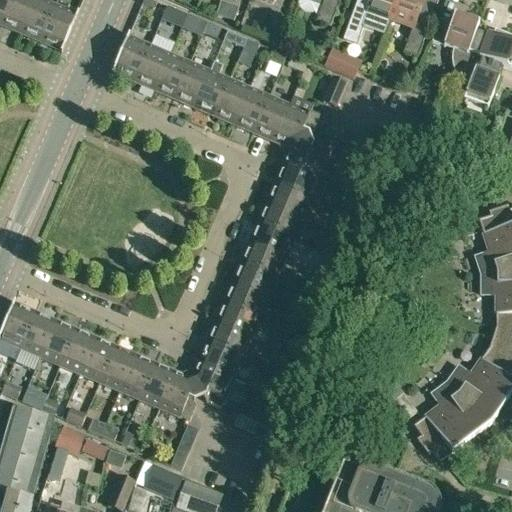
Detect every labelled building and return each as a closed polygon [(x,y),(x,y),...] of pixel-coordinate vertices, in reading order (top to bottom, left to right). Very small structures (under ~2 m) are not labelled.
[(33,0),(10,0),(0,24),(0,27),(19,35),(33,0)] [(0,0),(0,24),(10,0),(0,0)] [(33,0),(19,35),(39,44),(54,7),(38,0),(33,0)] [(143,0),(141,6),(153,11),(156,4),(156,5),(157,4),(148,0),(143,0)] [(347,0),(299,0),(299,1),(321,9),(316,22),(330,27),(339,1),(346,4),(347,0)] [(357,0),(345,33),(359,38),(363,28),(383,35),(388,22),(390,22),(397,0),(357,0)] [(397,0),(390,22),(411,30),(403,54),(417,59),(438,0),(397,0)] [(230,5),(226,16),(233,19),(237,8),(230,5)] [(76,16),(54,7),(39,44),(60,53),(60,55),(61,55),(64,47),(64,46),(73,23),(74,24),(78,15),(77,15),(76,16)] [(161,20),(174,26),(179,14),(166,9),(161,20)] [(453,71),(453,72),(471,64),(467,56),(475,35),(478,25),(454,16),(451,24),(440,20),(431,44),(453,52),(452,54),(451,57),(451,60),(451,63),(451,65),(452,68),(453,71)] [(205,25),(192,20),(187,31),(200,37),(205,25)] [(220,30),(207,24),(202,35),(216,41),(220,30)] [(467,56),(471,64),(478,61),(500,69),(510,72),(511,65),(511,37),(505,35),(502,42),(487,37),(486,39),(475,35),(467,56)] [(129,37),(128,36),(124,45),(125,45),(115,68),(114,68),(110,76),(112,77),(112,75),(134,85),(150,48),(128,38),(129,37)] [(235,37),(232,45),(243,50),(246,42),(235,37)] [(246,42),(242,52),(254,57),(259,47),(246,42)] [(150,48),(134,85),(154,93),(169,56),(150,48)] [(360,63),(331,50),(323,68),(353,80),(360,63)] [(286,58),(273,53),(270,60),(283,66),(286,58)] [(189,65),(169,56),(154,93),(173,101),(189,65)] [(302,75),(306,67),(290,61),(287,68),(302,75)] [(496,80),(500,69),(478,61),(471,64),(453,72),(454,74),(456,76),(457,78),(459,80),(462,82),(464,84),(466,85),(469,86),(462,104),(487,112),(498,81),(496,80)] [(213,63),(209,73),(193,110),(213,118),(229,82),(218,77),(222,67),(213,63)] [(173,101),(193,110),(209,73),(189,65),(173,101)] [(322,103),(335,109),(336,109),(347,84),(346,83),(333,78),(322,103)] [(249,90),(229,82),(213,118),(233,127),(249,90)] [(269,99),(249,90),(233,127),(253,135),(269,99)] [(289,107),(269,99),(253,135),(273,144),(289,107)] [(281,147),(283,153),(310,142),(308,136),(312,135),(318,120),(308,115),(312,107),(293,99),(289,107),(273,144),(281,147)] [(285,158),(282,166),(318,182),(327,162),(331,152),(325,149),(317,146),(312,148),(310,142),(283,153),(285,158)] [(371,157),(348,147),(343,159),(355,164),(350,175),(361,180),(371,157)] [(282,166),(273,186),(310,202),(310,201),(318,204),(326,184),(319,181),(318,182),(282,166)] [(273,186),(265,206),(301,222),(310,202),(273,186)] [(343,200),(338,214),(349,218),(354,204),(343,200)] [(265,206),(256,226),(293,242),(301,222),(265,206)] [(491,276),(511,272),(511,211),(506,214),(505,210),(507,209),(507,208),(488,214),(488,215),(491,214),(492,218),(478,223),(488,253),(473,258),(479,278),(491,276)] [(344,232),(349,218),(338,214),(333,228),(344,232)] [(247,246),(284,262),(293,242),(256,226),(247,246)] [(469,226),(446,233),(450,244),(472,237),(469,226)] [(450,244),(446,233),(430,238),(434,249),(450,244)] [(323,254),(334,259),(339,245),(325,240),(321,254),(323,254)] [(247,246),(239,266),(276,282),(284,262),(247,246)] [(323,254),(317,271),(328,276),(334,259),(323,254)] [(230,286),(267,301),(276,282),(239,266),(230,286)] [(492,340),(511,346),(511,272),(491,276),(479,278),(479,298),(495,298),(495,330),(492,340)] [(230,286),(222,306),(259,321),(267,301),(230,286)] [(0,334),(0,343),(20,351),(35,315),(14,305),(14,304),(13,303),(10,312),(1,335),(0,334)] [(213,325),(250,341),(259,321),(222,306),(213,325)] [(20,351),(39,360),(55,323),(35,315),(20,351)] [(75,332),(55,323),(39,360),(59,368),(75,332)] [(213,325),(205,345),(242,361),(250,341),(213,325)] [(95,340),(75,332),(59,368),(79,377),(95,340)] [(294,337),(289,348),(299,352),(304,341),(294,337)] [(115,349),(95,340),(79,377),(99,385),(115,349)] [(454,392),(489,427),(511,394),(511,346),(492,340),(488,351),(471,376),(458,367),(445,384),(454,392)] [(196,365),(233,381),(242,361),(205,345),(196,365)] [(134,357),(115,349),(99,385),(119,394),(134,357)] [(154,365),(134,357),(119,394),(139,402),(154,365)] [(174,374),(154,365),(139,402),(158,411),(174,374)] [(193,373),(187,375),(198,402),(204,400),(206,404),(220,411),(233,381),(196,365),(193,373)] [(287,366),(282,376),(289,379),(293,368),(287,366)] [(182,377),(174,374),(158,411),(188,424),(195,409),(193,405),(198,402),(187,375),(182,377)] [(6,384),(1,395),(16,402),(21,391),(6,384)] [(407,421),(416,414),(394,384),(384,390),(393,402),(407,421)] [(431,453),(439,464),(489,427),(454,392),(445,384),(429,395),(439,409),(413,429),(422,440),(418,443),(417,441),(416,442),(428,458),(429,457),(428,455),(431,453)] [(40,412),(46,397),(38,393),(31,408),(40,412)] [(370,419),(380,411),(368,394),(357,401),(370,419)] [(45,402),(40,412),(52,417),(56,407),(45,402)] [(65,423),(69,425),(80,429),(86,414),(71,408),(65,423)] [(0,492),(7,495),(6,500),(31,507),(54,428),(46,426),(47,421),(12,411),(8,426),(11,427),(8,438),(4,437),(0,451),(4,452),(0,463),(0,492)] [(270,442),(274,431),(278,423),(263,417),(256,437),(270,442)] [(92,421),(87,432),(100,438),(105,427),(92,421)] [(401,442),(386,421),(370,433),(385,454),(401,442)] [(118,432),(105,427),(100,438),(113,443),(118,432)] [(109,446),(63,429),(55,447),(101,465),(109,446)] [(126,432),(121,445),(135,451),(141,438),(126,432)] [(170,468),(181,473),(189,454),(178,450),(170,468)] [(343,466),(345,462),(343,462),(323,511),(430,511),(430,510),(430,508),(430,506),(430,504),(429,503),(428,501),(426,500),(425,499),(423,498),(343,466)] [(182,481),(152,468),(144,487),(174,499),(182,481)] [(122,511),(133,484),(118,479),(106,508),(115,511),(122,511)] [(216,511),(222,498),(184,484),(176,507),(189,511),(216,511)] [(29,511),(31,507),(6,500),(5,500),(1,511),(29,511)]
